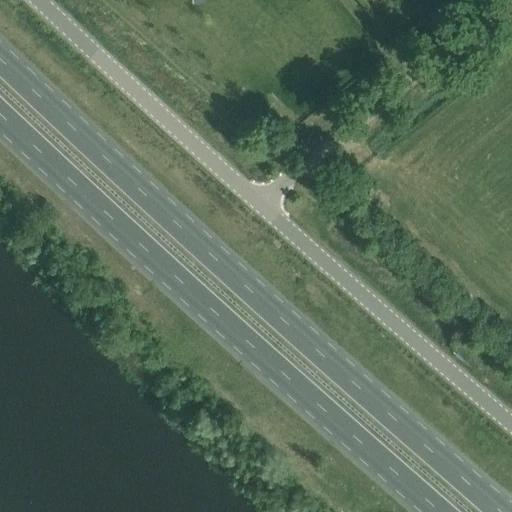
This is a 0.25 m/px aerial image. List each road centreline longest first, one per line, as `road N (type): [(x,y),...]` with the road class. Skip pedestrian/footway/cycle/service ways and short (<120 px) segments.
road 1 (trunk): [(494,511),(0,58)]
road 2 (trunk): [(0,120),(436,511)]
road 3 (unclassified): [(511,420),(254,201)]
road 4 (unclassified): [(254,201),(506,0)]
road 5 (unclassified): [(254,201),(34,0)]
